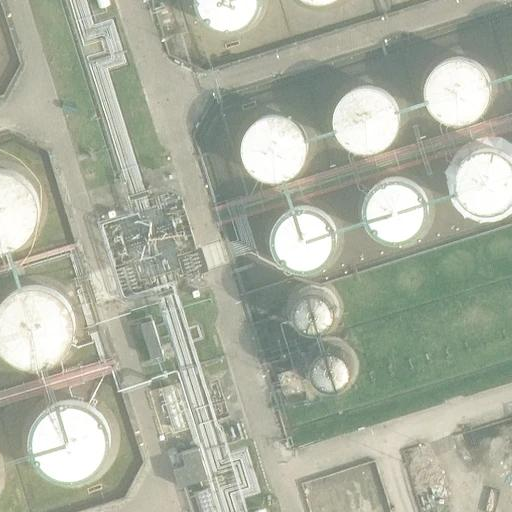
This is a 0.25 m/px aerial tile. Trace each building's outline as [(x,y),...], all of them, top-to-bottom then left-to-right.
[(197,0),(198,2),(200,8),(204,14),(208,17),(214,21),(221,25),(228,26),(235,25),(242,24),(248,21),(254,16),(258,11),(262,5),(262,0),(197,0)] [(496,84),(495,77),(493,70),(489,64),(485,59),(479,54),(474,52),(467,50),(460,49),(456,50),(449,52),(443,55),(437,60),(434,64),(430,70),(428,77),(427,84),(428,91),(431,98),(434,104),(438,108),(442,111),(447,114),(453,116),(460,117),(467,117),(473,115),(480,112),(485,108),(490,103),(493,96),(495,90),(496,84)] [(407,113),(407,107),(405,101),(402,95),(397,89),(393,85),(386,81),(382,80),(374,79),(367,79),(361,81),(354,84),(350,88),(345,93),(342,98),(340,105),(339,113),(340,119),(341,125),(344,131),(349,136),(355,142),(361,145),(371,147),(378,146),(383,145),(391,142),(396,138),(401,133),(404,126),(406,119),(407,113)] [(313,140),(312,132),(311,127),(308,121),(304,116),(299,112),(294,109),(289,107),(281,105),(274,106),(268,107),(261,110),(256,114),(252,118),(248,124),(246,131),(245,138),(245,145),(247,152),(250,157),(254,163),(258,166),(263,170),(269,172),(276,174),(284,173),(290,171),(296,169),(302,164),(306,160),(310,153),(312,147),(313,140)] [(511,147),(508,145),(503,142),(496,140),(490,140),(483,140),(479,141),(472,144),(467,148),(461,155),(459,160),(457,167),(456,173),(456,178),(458,185),(461,191),(465,197),(471,202),(475,204),(481,206),(488,208),(495,207),(502,206),(507,203),(511,199),(511,147)] [(41,219),(42,211),(41,203),(39,196),(35,189),(30,182),(24,177),(17,173),(9,170),(1,169),(0,169),(0,253),(1,254),(9,252),(17,250),(24,246),(30,241),(35,234),(39,227),(41,219)] [(433,204),(432,197),(431,191),(428,185),(424,180),(418,175),(414,173),(408,171),(401,170),(394,170),(387,172),(382,174),(375,179),(372,183),(368,190),(366,195),(365,202),(365,209),(368,217),(370,222),(375,228),(380,232),(386,235),(392,237),(399,238),(405,237),(412,235),(417,232),(423,228),(428,222),(430,217),(432,211),(433,204)] [(340,232),(340,231),(339,224),(337,217),(334,212),(330,207),(325,203),(319,200),(315,198),(308,197),(301,198),(294,199),(287,203),(282,207),(277,212),(274,217),(272,224),(272,231),(272,237),(274,243),(276,248),(280,254),(285,259),(290,261),(296,264),(303,265),(310,265),(317,263),(322,261),(328,257),(332,252),(337,245),(339,238),(340,232)] [(342,305),(341,300),(340,295),(338,292),(335,288),(331,285),(327,283),(322,282),(317,282),(308,284),(301,289),(298,292),(297,296),(295,301),(295,305),(295,310),(297,314),(299,319),(302,322),(306,325),(310,327),(314,328),(320,328),(324,328),(329,326),(335,321),(338,317),(340,313),(342,305)] [(78,335),(79,327),(78,319),(76,311),(72,304),(67,298),(61,293),(54,289),(46,286),(38,285),(30,285),(22,287),(15,290),(8,295),(3,301),(0,305),(0,348),(3,353),(8,359),(15,364),(22,367),(30,369),(38,369),(46,368),(54,366),(61,361),(67,356),(72,350),(76,343),(78,335)] [(153,314),(141,317),(151,352),(162,349),(153,314)] [(356,363),(356,362),(356,356),(354,352),(352,348),(349,344),(345,342),(341,340),(337,339),(332,338),(326,339),(322,341),(315,346),(311,354),(309,362),(310,367),(311,370),(316,378),(323,383),(331,385),(337,385),(342,383),(349,379),(352,375),(354,371),(356,363)] [(112,449),(113,441),(112,433),(110,425),(106,418),(101,412),(95,407),(88,403),(81,400),(73,399),(65,399),(57,401),(49,404),(43,409),(37,415),(33,422),(30,429),(28,437),(28,445),(30,453),(33,460),(37,467),(43,473),(49,478),(57,481),(65,483),(73,483),(81,482),(88,480),(95,476),(101,470),(106,464),(110,457),(112,449)]
